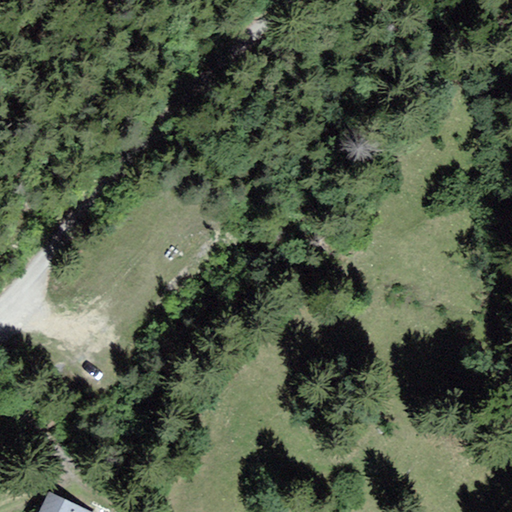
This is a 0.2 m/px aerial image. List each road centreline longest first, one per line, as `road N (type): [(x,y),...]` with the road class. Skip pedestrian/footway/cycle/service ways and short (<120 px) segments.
road 1 (unclassified): [(291,0),(0,312)]
road 2 (track): [(0,403),(56,442),(105,499)]
